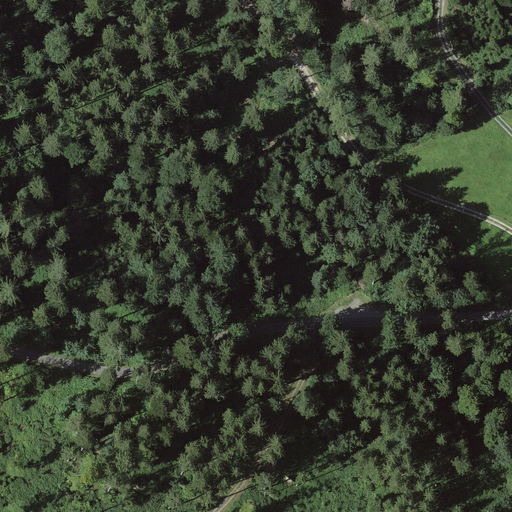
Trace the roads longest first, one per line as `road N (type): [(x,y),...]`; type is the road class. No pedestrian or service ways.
road 1 (unclassified): [(0,349),(136,373),(254,329),(511,313)]
road 2 (track): [(251,0),(372,167),(511,232)]
road 3 (track): [(444,0),(456,54),(511,131)]
